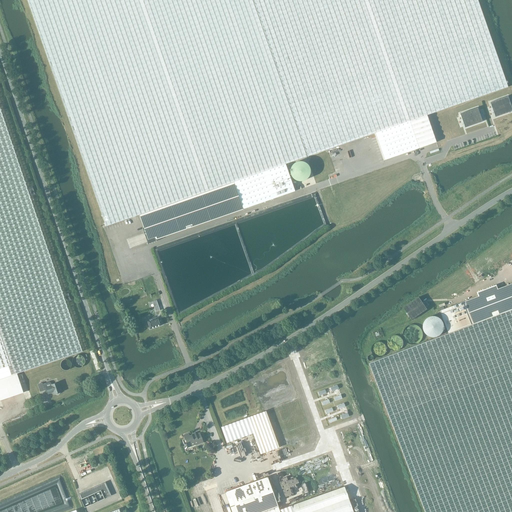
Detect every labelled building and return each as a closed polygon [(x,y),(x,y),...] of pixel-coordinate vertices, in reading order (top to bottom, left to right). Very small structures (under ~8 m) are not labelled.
[(27,0),(105,226),(138,215),(286,164),(306,157),(251,0),(27,0)] [(251,0),(306,157),(375,133),(427,115),(508,87),(477,0),(251,0)] [(511,109),(507,96),(490,102),(495,117),(511,111),(511,109)] [(0,105),(0,379),(82,352),(0,105)] [(462,120),(465,127),(482,121),(479,114),(477,108),(460,114),(462,120)] [(427,115),(375,133),(384,160),(436,142),(427,115)] [(286,164),(138,215),(147,242),(295,191),(286,164)] [(128,237),(130,245),(143,242),(141,234),(128,237)] [(441,311),(449,333),(511,309),(511,283),(497,289),(496,286),(479,293),(480,296),(441,311)] [(404,307),(412,320),(428,309),(419,297),(404,307)] [(511,511),(511,309),(449,333),(370,363),(426,511),(511,511)] [(159,316),(147,321),(150,329),(162,325),(159,316)] [(17,374),(0,379),(0,400),(23,393),(17,374)] [(42,383),(38,384),(40,392),(45,390),(44,390),(46,389),(48,394),(53,392),(54,394),(56,394),(57,395),(58,394),(59,393),(59,392),(61,392),(58,382),(51,385),(51,383),(50,383),(49,382),(43,384),(42,383)] [(260,454),(279,448),(266,411),(221,427),(226,443),(253,433),(260,454)] [(188,433),(183,435),(185,439),(184,439),(182,440),(183,442),(183,443),(184,444),(185,445),(186,445),(187,447),(195,444),(196,445),(203,442),(200,433),(199,433),(195,435),(195,433),(191,434),(191,435),(189,436),(188,433)] [(228,482),(230,481),(229,477),(223,480),(224,481),(220,483),(223,489),(230,486),(228,482)] [(267,477),(225,492),(231,511),(272,511),(279,510),(267,477)] [(81,499),(100,490),(104,499),(111,496),(105,482),(90,489),(86,490),(78,494),(81,499)] [(353,511),(344,486),(279,510),(272,511),(353,511)]
